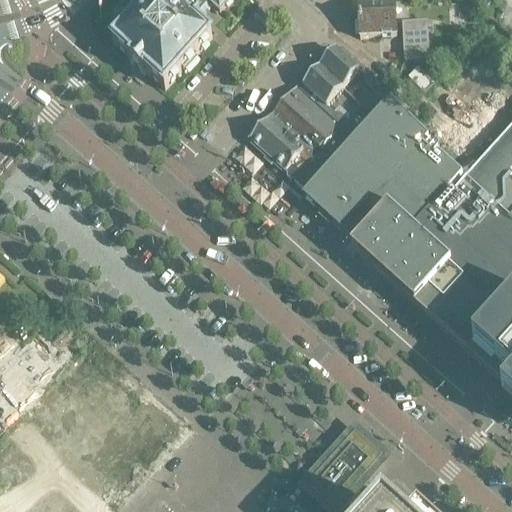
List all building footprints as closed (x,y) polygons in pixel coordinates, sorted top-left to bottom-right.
[(155,0),(143,14),(140,11),(137,9),(125,22),(128,25),(130,27),(113,46),(132,64),(130,66),(126,63),(121,69),(141,87),(147,81),(144,79),(146,77),(165,93),(182,74),(185,76),(197,62),(195,60),(212,40),(211,39),(215,35),(200,22),(212,8),(219,15),(232,0),(183,0),(176,9),(166,0),(155,0)] [(463,0),(482,17),(483,15),(496,0),(463,0)] [(358,8),(358,11),(360,41),(397,39),(395,7),(358,8)] [(428,23),(402,24),(404,63),(430,61),(428,23)] [(335,52),(318,71),(343,93),(359,75),(365,79),(364,84),(373,92),(379,85),(343,53),(340,56),(335,52)] [(343,93),(318,71),(302,89),(307,93),(303,97),(342,131),(343,132),(349,125),(348,124),(338,116),(335,117),(328,110),(343,93)] [(429,86),(420,78),(412,86),(421,94),(429,86)] [(471,153),(511,99),(511,96),(496,84),(453,140),(471,153)] [(295,185),(343,132),(342,131),(303,97),(296,91),(250,143),(286,175),(287,177),(287,180),(291,183),(294,182),(295,184),(295,185)] [(343,132),(295,185),(335,222),(330,228),(355,250),(351,254),(476,367),(480,363),(511,327),(511,132),(462,187),(422,150),(426,147),(387,108),(384,105),(386,102),(377,92),(348,124),(349,125),(343,132)] [(485,163),(511,127),(511,102),(473,153),(485,163)] [(511,327),(480,363),(476,367),(492,381),(509,397),(511,393),(511,327)] [(79,369),(0,457),(0,511),(268,511),(101,364),(79,369)] [(336,511),(367,478),(383,461),(356,436),(307,490),(330,511),(336,511)]
